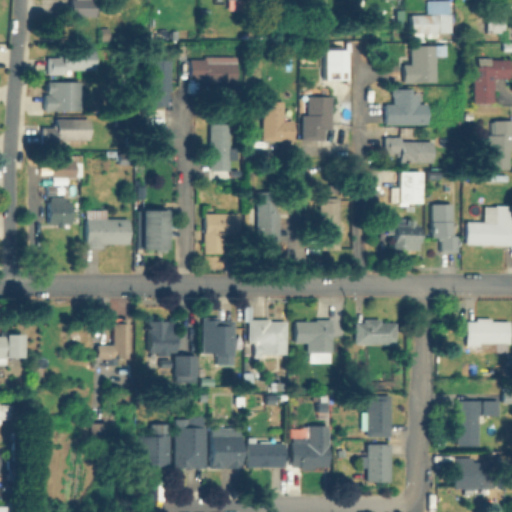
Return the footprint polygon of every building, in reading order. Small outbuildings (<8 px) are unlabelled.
[(93,0),(94,16),(70,16),(69,0),(93,0)] [(505,0),(505,35),(486,35),(486,0),(505,0)] [(451,13),(450,31),(439,31),(439,13),(451,13)] [(438,32),(438,35),(414,35),(414,15),(438,15),(438,32)] [(479,21),(479,35),(462,35),(462,21),(479,21)] [(109,40),(101,41),(100,27),(108,26),(109,40)] [(434,47),(433,82),(404,82),(404,60),(409,60),(409,46),(434,47)] [(319,49),(341,48),(341,78),(319,78),(319,49)] [(93,51),(93,72),(48,72),(48,66),(62,66),(62,56),(73,56),(73,51),(93,51)] [(508,59),(508,77),(492,77),(492,101),(471,101),(471,65),(476,65),(476,57),(489,57),(489,59),(508,59)] [(169,59),(169,91),(166,91),(166,105),(147,105),(146,89),(150,90),(150,59),(169,59)] [(235,61),(235,80),(202,81),(202,79),(189,79),(189,59),(204,59),(204,62),(235,61)] [(79,83),(79,110),(44,110),(44,96),(47,96),(48,83),(79,83)] [(419,91),(419,106),(423,106),(423,123),(384,123),(385,102),(392,103),(393,91),(419,91)] [(331,95),(330,129),(323,129),(323,139),(301,139),(301,114),(305,114),(305,96),(331,95)] [(293,120),(292,139),(261,139),(261,101),(282,101),(282,120),(293,120)] [(88,120),(88,140),(43,140),(43,127),(56,127),(56,120),(88,120)] [(511,120),(511,150),(507,150),(507,167),(485,167),(485,134),(491,134),(491,120),(511,120)] [(228,122),(227,176),(214,176),(214,169),(208,169),(208,122),(228,122)] [(431,140),(431,159),(384,158),(384,142),(422,142),(422,140),(431,140)] [(80,154),(81,176),(51,177),(51,160),(54,160),(54,155),(80,154)] [(420,172),(420,203),(390,203),(391,190),(398,190),(398,172),(420,172)] [(376,188),(376,205),(367,205),(367,188),(376,188)] [(275,191),(275,211),(278,211),(279,241),(256,242),(255,191),(275,191)] [(70,201),(69,223),(61,223),(61,226),(55,226),(55,223),(46,223),(46,201),(48,201),(48,196),(65,197),(65,201),(70,201)] [(338,198),(338,248),(319,248),(319,234),(315,234),(315,219),(319,219),(319,198),(338,198)] [(511,204),(511,243),(463,243),(464,220),(483,221),(483,204),(511,204)] [(453,206),(453,250),(438,250),(438,243),(431,243),(432,206),(453,206)] [(127,217),(128,242),(101,242),(101,246),(84,247),(84,209),(105,209),(105,217),(127,217)] [(392,211),(392,224),(379,223),(379,211),(392,211)] [(166,212),(165,247),(141,247),(141,212),(166,212)] [(239,213),(238,234),(222,234),(222,251),(203,252),(203,213),(239,213)] [(413,224),(413,226),(417,226),(417,249),(390,249),(390,225),(397,225),(397,218),(413,218),(413,224)] [(126,317),(127,357),(116,357),(117,364),(104,364),(104,358),(96,358),(95,344),(111,344),(111,321),(119,321),(119,317),(126,317)] [(489,317),(490,321),(507,321),(507,344),(478,343),(478,347),(463,347),(464,320),(474,320),(474,317),(489,317)] [(284,322),(284,342),(284,356),(255,356),(255,347),(254,347),(254,342),(247,342),(247,319),(267,319),(267,321),(284,322)] [(330,319),(330,352),(328,352),(328,362),(308,362),(308,352),(305,352),(305,341),(293,341),(293,320),(315,319),(330,319)] [(378,321),(395,322),(394,343),(354,342),(354,322),(362,322),(362,319),(379,319),(378,321)] [(168,351),(168,354),(156,354),(157,351),(146,351),(146,320),(174,320),(174,351),(168,351)] [(233,323),(233,362),(216,362),(216,354),(202,353),(202,323),(233,323)] [(0,330),(6,330),(6,335),(22,334),(22,356),(4,357),(4,363),(0,363),(0,330)] [(195,379),(195,381),(173,381),(173,357),(195,357),(195,379)] [(169,358),(169,366),(159,366),(159,358),(169,358)] [(511,393),(511,401),(501,401),(501,393),(511,393)] [(315,409),(315,395),(325,395),(325,409),(315,409)] [(389,397),(389,435),(365,435),(365,397),(389,397)] [(477,400),(477,445),(454,445),(454,426),(451,426),(451,410),(454,410),(454,400),(477,400)] [(496,400),(496,415),(479,415),(479,400),(496,400)] [(110,422),(110,438),(90,438),(90,422),(110,422)] [(203,430),(203,467),(173,467),(173,422),(187,422),(187,430),(203,430)] [(326,466),(291,465),(291,439),(307,439),(307,425),(326,425),(326,466)] [(167,426),(167,470),(136,470),(137,437),(148,437),(149,426),(167,426)] [(240,436),(240,468),(210,468),(210,432),(229,432),(229,436),(240,436)] [(283,442),(283,466),(245,466),(245,436),(267,436),(267,442),(283,442)] [(388,445),(388,482),(366,481),(366,445),(388,445)] [(470,462),(489,462),(490,463),(490,487),(452,487),(451,457),(470,457),(470,462)]
